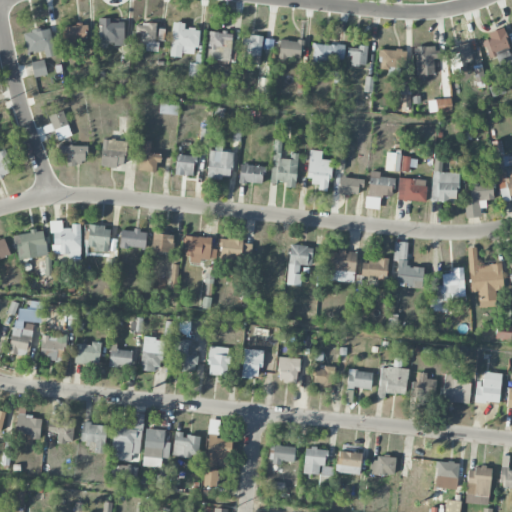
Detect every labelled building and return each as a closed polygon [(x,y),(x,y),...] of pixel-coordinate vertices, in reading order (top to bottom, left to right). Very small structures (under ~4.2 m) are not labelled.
[(99,43),(124,44),(124,22),(110,22),(110,18),(100,18),(99,43)] [(184,23),(172,22),(170,56),(181,57),(181,53),(197,54),(198,29),(184,29),(184,23)] [(156,51),(157,24),(136,23),(135,44),(147,44),(146,51),(156,51)] [(64,25),(64,46),(87,45),(86,25),(64,25)] [(46,58),(56,56),(50,28),(23,33),(28,54),(44,50),(46,58)] [(487,56),(509,50),(504,31),(482,36),(487,56)] [(232,32),(208,32),(207,59),(231,60),(232,32)] [(262,37),(245,36),(244,63),(261,64),(262,37)] [(273,39),(264,39),(263,49),(273,49),(273,39)] [(278,59),(302,60),(303,41),(279,39),(278,59)] [(312,59),(343,62),(344,46),(314,43),(312,59)] [(472,64),(469,43),(457,44),(458,49),(448,50),(451,67),(472,64)] [(351,65),(366,65),(367,47),(347,47),(347,56),(351,56),(351,65)] [(415,48),(416,75),(433,75),(433,59),(440,59),(439,47),(415,48)] [(404,50),(380,49),(379,69),(403,70),(404,50)] [(35,77),(47,75),(43,60),(31,62),(35,77)] [(200,78),(202,64),(189,62),(187,76),(200,78)] [(257,93),(269,93),(269,78),(257,78),(257,93)] [(488,87),(491,97),(505,92),(501,82),(488,87)] [(437,112),(451,110),(450,98),(436,100),(437,112)] [(158,113),(177,116),(179,101),(160,99),(158,113)] [(48,115),(51,124),(43,127),(44,133),(54,130),(58,140),(71,136),(63,111),(48,115)] [(102,139),(100,166),(124,168),(126,141),(102,139)] [(271,184),(296,185),(297,154),(290,153),(289,159),(280,159),(281,141),(273,140),(271,184)] [(150,153),(151,141),(140,141),(140,171),(158,172),(159,154),(150,153)] [(67,164),(86,164),(86,146),(59,146),(59,154),(67,154),(67,164)] [(0,176),(12,172),(3,149),(0,149),(0,176)] [(307,184),(318,185),(318,190),(329,190),(331,160),(321,159),(322,151),(310,150),(307,184)] [(231,179),(232,152),(209,151),(207,178),(231,179)] [(400,153),(386,153),(385,171),(400,171),(400,153)] [(193,175),(193,155),(176,155),(175,175),(193,175)] [(502,199),(511,196),(511,160),(511,155),(493,159),(502,199)] [(401,171),(408,172),(409,157),(402,156),(401,171)] [(458,173),(442,172),(442,160),(433,159),(431,201),(457,202),(458,173)] [(265,167),(240,164),(238,182),(263,185),(265,167)] [(367,208),(379,209),(380,196),(392,197),(393,178),(379,177),(379,171),(368,171),(367,208)] [(359,196),(362,179),(341,176),(338,193),(359,196)] [(425,201),(426,180),(398,178),(397,200),(425,201)] [(481,217),(480,208),(486,207),(485,200),(493,199),(492,183),(469,184),(470,203),(465,203),(465,218),(481,217)] [(51,254),(80,255),(81,224),(71,224),(71,229),(62,228),(62,221),(52,221),(51,254)] [(86,250),(109,251),(110,227),(87,226),(86,250)] [(44,230),(14,234),(17,259),(47,256),(44,230)] [(120,247),(145,248),(146,231),(120,230),(120,247)] [(152,252),(172,253),(173,235),(152,234),(152,252)] [(216,249),(210,248),(211,238),(188,236),(185,262),(200,264),(201,259),(215,260),(216,249)] [(218,256),(241,258),(243,239),(220,237),(218,256)] [(0,258),(10,256),(5,239),(0,240),(0,264),(1,264),(0,259),(0,258)] [(423,268),(406,266),(408,243),(394,241),(393,261),(398,261),(395,285),(422,287),(423,268)] [(312,246),(289,245),(287,285),(299,285),(300,265),(312,266),(312,246)] [(501,263),(482,265),(481,247),(468,248),(471,293),(479,292),(480,308),(495,307),(494,291),(503,291),(501,263)] [(354,282),(356,252),(325,250),(324,280),(354,282)] [(52,275),(51,257),(44,257),(46,275),(52,275)] [(387,279),(387,260),(362,259),(361,278),(387,279)] [(465,298),(463,267),(451,268),(451,274),(442,274),(442,287),(435,288),(436,298),(430,298),(431,312),(442,311),(441,299),(465,298)] [(32,324),(22,323),(21,328),(12,327),(9,354),(28,357),(32,324)] [(511,331),(495,331),(495,339),(511,340),(511,331)] [(39,358),(63,362),(67,337),(43,333),(39,358)] [(143,337),(141,371),(161,372),(163,334),(157,334),(157,338),(143,337)] [(188,340),(174,340),(172,369),(196,370),(196,355),(187,355),(188,340)] [(101,342),(92,342),(92,345),(76,344),(75,363),(99,364),(101,342)] [(226,376),(228,347),(209,346),(208,375),(226,376)] [(132,349),(110,348),(109,367),(131,368),(132,349)] [(241,377),(257,379),(258,367),(262,368),(264,351),(244,349),(241,377)] [(299,358),(279,357),(278,382),(297,383),(299,358)] [(332,387),(333,367),(314,366),(313,385),(332,387)] [(408,368),(379,367),(378,398),(384,398),(384,393),(406,394),(408,368)] [(347,388),(371,389),(371,371),(348,370),(347,388)] [(432,392),(432,385),(426,385),(427,373),(414,372),(413,391),(432,392)] [(474,401),(498,404),(502,374),(484,372),(483,383),(477,382),(474,401)] [(454,382),(454,374),(443,373),(442,402),(469,402),(470,382),(454,382)] [(139,463),(144,415),(132,413),(131,429),(114,427),(110,460),(139,463)] [(41,418),(17,415),(15,434),(39,437),(41,418)] [(72,443),(74,422),(48,420),(47,433),(58,433),(57,441),(72,443)] [(104,453),(106,424),(81,423),(80,441),(95,442),(94,453),(104,453)] [(143,466),(161,467),(161,457),(168,457),(168,442),(164,442),(165,430),(145,429),(143,466)] [(183,432),(174,431),(173,456),(198,457),(199,436),(183,436),(183,432)] [(206,461),(229,464),(232,439),(208,436),(206,461)] [(270,462),(294,463),(294,446),(271,445),(270,462)] [(305,448),(303,473),(318,475),(319,465),(325,466),(327,450),(305,448)] [(358,475),(362,454),(338,450),(335,471),(358,475)] [(395,457),(374,456),(374,475),(395,476),(395,457)] [(435,488),(457,489),(458,463),(436,461),(435,488)] [(113,466),(113,479),(138,478),(137,465),(113,466)] [(332,483),(333,467),(321,467),(320,483),(332,483)] [(465,503),(489,505),(491,468),(467,467),(465,503)] [(511,488),(511,469),(501,469),(498,487),(511,488)] [(217,487),(217,470),(204,470),(203,486),(217,487)] [(445,511),(459,511),(460,500),(445,500),(445,511)] [(103,511),(112,511),(112,503),(103,502),(103,511)]
